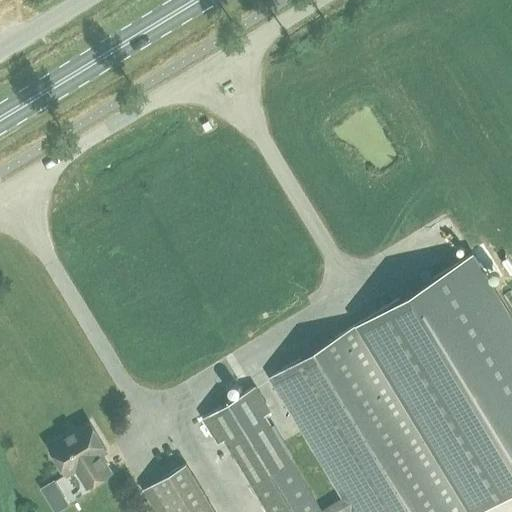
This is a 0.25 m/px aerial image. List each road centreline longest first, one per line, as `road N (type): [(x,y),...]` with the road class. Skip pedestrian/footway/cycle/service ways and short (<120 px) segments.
road 1 (unclassified): [(0,195),(321,0)]
road 2 (primary): [(0,119),(196,0)]
